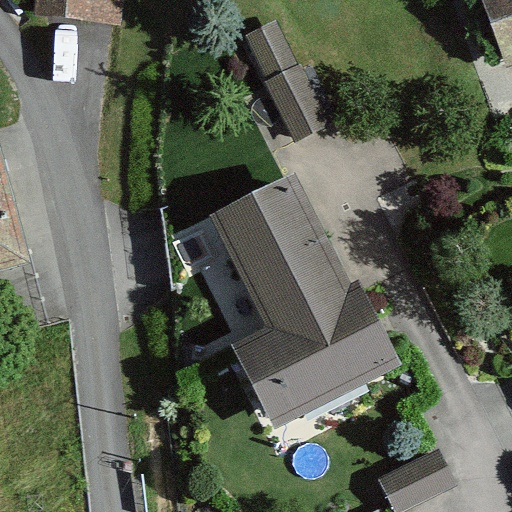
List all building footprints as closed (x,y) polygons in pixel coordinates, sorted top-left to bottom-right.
[(121,0),(37,0),(36,15),(120,21),(121,0)] [(511,0),(480,0),(506,73),(511,70),(511,0)] [(244,38),(296,145),(331,128),(279,21),(244,38)] [(0,154),(0,274),(30,266),(0,154)] [(293,179),(209,221),(266,334),(232,350),(274,434),(402,370),(359,286),(349,291),(293,179)] [(379,481),(395,511),(409,511),(457,487),(437,450),(379,481)]
